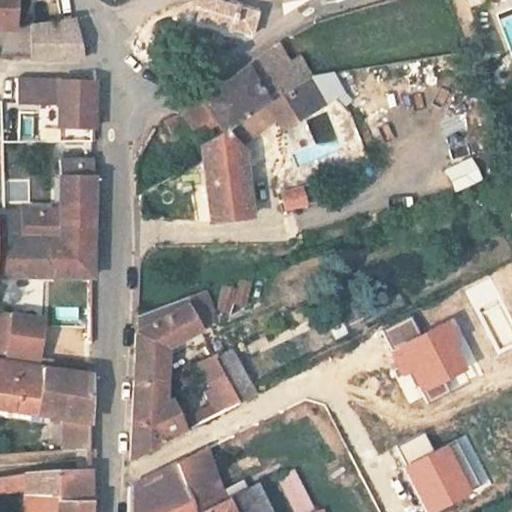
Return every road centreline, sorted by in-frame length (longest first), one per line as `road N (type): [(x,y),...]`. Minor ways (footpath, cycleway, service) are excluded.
road 1 (residential): [(111,106),(95,511)]
road 2 (residential): [(111,106),(171,92),(294,7)]
